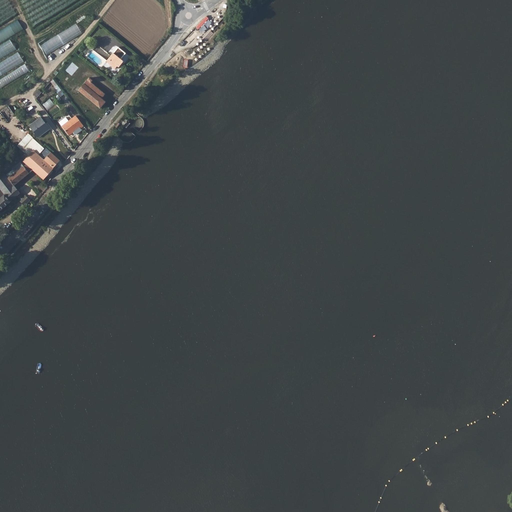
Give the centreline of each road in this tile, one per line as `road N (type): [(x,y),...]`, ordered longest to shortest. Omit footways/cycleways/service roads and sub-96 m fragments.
road 1 (tertiary): [(0,255),(174,39)]
road 2 (unknown): [(78,157),(29,93),(116,0)]
